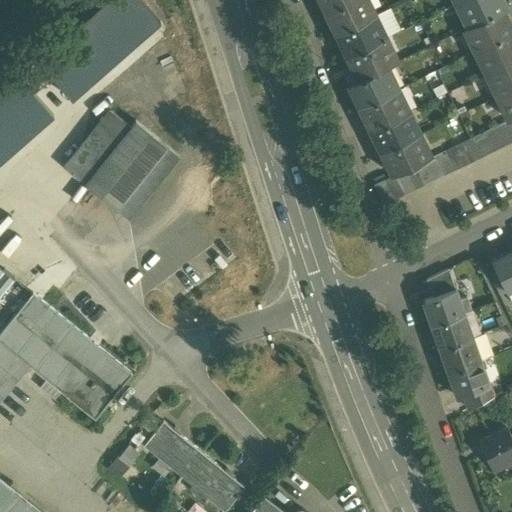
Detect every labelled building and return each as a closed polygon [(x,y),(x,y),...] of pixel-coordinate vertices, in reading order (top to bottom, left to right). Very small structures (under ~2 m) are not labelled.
[(105,0),(38,61),(72,99),(160,21),(140,0),(105,0)] [(320,0),(325,10),(346,0),(320,0)] [(360,0),(346,0),(325,10),(336,33),(369,17),(360,0)] [(502,0),(463,0),(462,1),(473,23),(503,9),(506,7),(502,0)] [(473,23),(469,25),(480,48),(511,32),(511,28),(503,9),(473,23)] [(369,17),(336,33),(347,56),(380,40),(369,17)] [(511,32),(480,48),(491,70),(511,60),(511,32)] [(380,40),(347,56),(358,79),(381,68),(391,63),(380,40)] [(511,60),(491,70),(502,93),(511,88),(511,60)] [(358,79),(348,84),(359,106),(392,90),(381,68),(358,79)] [(0,95),(0,160),(52,114),(19,78),(0,95)] [(511,88),(502,93),(511,114),(511,88)] [(392,90),(359,106),(370,129),(403,113),(392,90)] [(111,111),(65,168),(84,183),(130,126),(111,111)] [(403,113),(370,129),(380,151),(414,135),(403,113)] [(180,156),(135,119),(130,126),(84,183),(129,219),(180,156)] [(511,142),(511,136),(504,121),(494,126),(504,146),(511,142)] [(504,146),(494,126),(484,130),(494,151),(504,146)] [(484,130),(474,135),(484,156),(494,151),(484,130)] [(414,135),(380,151),(392,175),(394,174),(404,169),(414,164),(424,159),(425,159),(414,135)] [(474,135),(464,140),(474,160),(484,156),(474,135)] [(464,140),(454,145),(464,165),(474,160),(464,140)] [(464,165),(454,145),(444,150),(454,170),(464,165)] [(454,170),(444,150),(434,154),(444,175),(454,170)] [(425,159),(424,159),(434,180),(444,175),(434,154),(425,159)] [(424,159),(414,164),(424,184),(434,180),(424,159)] [(414,164),(404,169),(414,189),(424,184),(414,164)] [(404,169),(394,174),(404,194),(414,189),(404,169)] [(392,175),(384,179),(393,199),(404,194),(394,174),(392,175)] [(384,179),(373,184),(383,204),(393,199),(384,179)] [(511,288),(511,249),(491,260),(506,291),(507,291),(511,288)] [(0,293),(13,277),(0,266),(0,293)] [(448,269),(426,280),(432,297),(455,288),(448,269)] [(432,297),(421,301),(431,325),(464,313),(459,299),(455,288),(432,297)] [(129,374),(31,294),(0,332),(0,344),(17,359),(92,420),(129,374)] [(466,297),(459,299),(464,313),(471,310),(466,297)] [(471,310),(464,313),(472,337),(479,334),(471,310)] [(464,313),(431,325),(439,348),(472,337),(464,313)] [(479,334),(472,337),(480,361),(490,356),(483,333),(479,334)] [(472,337),(439,348),(447,372),(480,361),(472,337)] [(0,379),(17,359),(0,344),(0,379)] [(490,356),(480,361),(489,385),(493,397),(503,392),(490,356)] [(480,361),(447,372),(456,396),(464,394),(489,385),(480,361)] [(489,385),(464,394),(468,408),(493,397),(489,385)] [(200,453),(161,422),(156,429),(154,428),(152,431),(154,433),(143,446),(180,476),(200,453)] [(511,438),(506,430),(479,441),(493,471),(511,462),(511,438)] [(200,453),(180,476),(224,511),(235,497),(236,499),(238,496),(237,495),(243,487),(200,453)] [(35,511),(0,483),(0,511),(35,511)] [(278,511),(273,508),(273,507),(259,497),(248,511),(278,511)]
